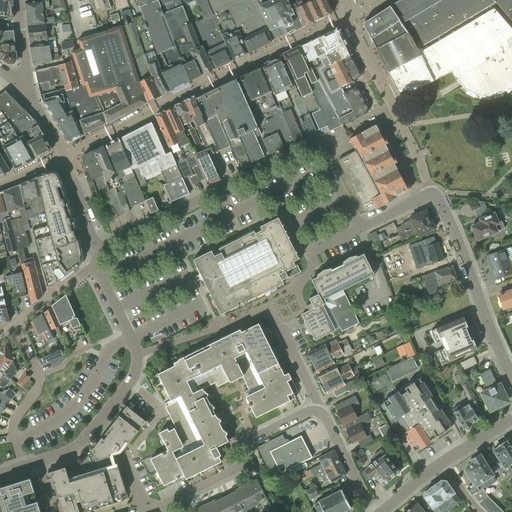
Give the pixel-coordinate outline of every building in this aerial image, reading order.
[(11,0),(0,0),(0,18),(11,20),(12,20),(14,1),(11,0)] [(27,2),(27,15),(40,14),(40,16),(43,16),(46,15),(46,10),(49,10),(48,0),(41,1),(39,0),(36,0),(35,2),(27,2)] [(51,0),(54,14),(66,10),(63,0),(51,0)] [(101,0),(105,10),(111,8),(108,0),(101,0)] [(162,75),(170,92),(189,82),(162,9),(163,9),(159,0),(138,0),(140,6),(140,7),(141,12),(142,15),(142,16),(162,75)] [(180,0),(159,0),(163,9),(162,9),(189,82),(202,76),(190,52),(180,28),(189,24),(180,0)] [(214,18),(206,0),(196,0),(184,5),(187,13),(199,8),(203,19),(195,22),(206,49),(215,69),(232,61),(233,60),(214,18)] [(206,0),(214,18),(230,11),(248,53),(272,41),(253,0),(206,0)] [(253,0),(272,41),(288,33),(284,24),(282,19),(284,18),(275,0),(253,0)] [(288,33),(305,24),(293,0),(275,0),(284,18),(282,19),(284,24),(288,33)] [(293,0),(305,24),(305,25),(332,13),(325,0),(293,0)] [(511,0),(399,0),(390,6),(411,37),(418,49),(496,3),(511,22),(511,0)] [(411,37),(390,6),(388,7),(374,16),(363,23),(401,98),(410,94),(433,81),(452,72),(457,80),(463,77),(469,85),(480,89),(490,90),(501,86),(509,79),(511,73),(511,71),(511,52),(510,46),(508,42),(511,38),(511,30),(494,9),(424,50),(418,49),(411,37)] [(126,27),(123,28),(140,82),(149,102),(157,98),(162,96),(157,87),(158,87),(152,73),(150,74),(133,19),(130,10),(122,13),(126,27)] [(230,11),(214,18),(233,60),(248,53),(230,11)] [(110,16),(112,22),(119,19),(118,13),(110,16)] [(27,15),(28,26),(45,25),(54,24),(54,18),(44,19),(43,16),(40,16),(40,14),(27,15)] [(162,75),(142,16),(133,19),(150,74),(152,73),(158,87),(157,87),(162,96),(170,92),(162,75)] [(71,23),(62,25),(65,38),(74,36),(71,23)] [(1,25),(0,25),(0,59),(9,65),(17,60),(16,44),(15,44),(14,32),(9,32),(8,24),(1,25)] [(191,24),(189,24),(180,28),(190,52),(202,76),(213,70),(202,46),(200,47),(191,24)] [(45,25),(28,26),(30,42),(39,41),(39,43),(47,43),(45,25)] [(82,86),(91,116),(97,128),(143,105),(149,102),(140,82),(123,28),(122,27),(79,40),(81,49),(71,52),(82,86)] [(312,70),(318,82),(339,120),(354,112),(345,93),(344,93),(343,90),(355,83),(354,80),(361,77),(361,74),(354,59),(350,58),(349,56),(352,55),(340,31),(334,30),(302,46),(309,60),(308,61),(312,70)] [(73,40),(61,43),(64,56),(69,55),(67,49),(75,48),(73,40)] [(30,45),(32,57),(58,53),(57,48),(50,50),(49,44),(30,45)] [(320,108),(310,112),(318,130),(326,126),(329,131),(342,126),(339,121),(339,120),(318,82),(312,70),(300,46),(293,49),(320,108)] [(309,112),(310,112),(320,108),(293,49),(282,54),(303,97),(302,98),(309,112)] [(58,53),(32,57),(34,66),(52,62),(52,61),(59,59),(58,53)] [(63,65),(58,66),(66,91),(78,87),(69,56),(61,58),(63,65)] [(286,90),(291,103),(295,101),(299,110),(295,112),(307,136),(317,131),(306,107),(302,98),(299,97),(282,57),(272,62),(285,90),(286,90)] [(282,106),(291,103),(286,90),(285,90),(272,62),(263,66),(280,106),(282,106)] [(49,82),(50,87),(63,84),(58,66),(35,71),(38,85),(49,82)] [(260,68),(251,72),(276,130),(283,147),(303,138),(298,128),(290,110),(282,113),(280,109),(279,110),(278,108),(260,68)] [(251,72),(239,77),(265,135),(266,134),(276,130),(251,72)] [(261,135),(236,79),(218,87),(251,163),(264,157),(255,137),(261,135)] [(91,116),(82,86),(79,87),(79,88),(65,91),(71,111),(73,110),(75,116),(77,116),(84,135),(97,128),(91,116)] [(357,86),(345,93),(354,112),(339,120),(339,121),(342,126),(368,113),(369,109),(357,86)] [(218,121),(239,168),(250,163),(218,88),(204,94),(210,109),(213,107),(217,115),(216,115),(218,121)] [(70,142),(83,135),(72,112),(67,115),(65,113),(67,112),(62,104),(64,102),(60,90),(41,95),(43,101),(62,133),(66,141),(70,142)] [(50,146),(48,141),(35,120),(6,92),(0,95),(0,108),(4,112),(14,126),(22,136),(36,159),(49,152),(50,146)] [(208,125),(218,121),(216,115),(217,115),(213,107),(210,109),(204,94),(196,97),(208,125)] [(206,149),(220,179),(210,156),(219,152),(194,97),(184,102),(193,121),(205,148),(206,149)] [(190,123),(193,121),(184,102),(174,106),(183,126),(192,147),(201,143),(194,127),(192,128),(190,123)] [(193,175),(189,176),(193,184),(206,178),(195,154),(194,150),(192,150),(185,135),(186,135),(174,108),(165,112),(193,175)] [(0,118),(25,165),(36,159),(22,136),(18,139),(13,129),(11,126),(9,123),(1,112),(0,113),(0,118)] [(185,178),(189,176),(193,175),(165,112),(155,116),(176,163),(177,162),(185,178)] [(0,142),(3,147),(15,170),(25,165),(0,118),(0,142)] [(142,129),(119,138),(139,187),(146,184),(144,178),(160,171),(166,185),(163,186),(170,203),(189,195),(171,152),(165,155),(152,123),(141,127),(142,129)] [(338,159),(337,161),(365,213),(384,204),(409,191),(395,164),(395,163),(386,144),(376,125),(349,139),(355,151),(338,159)] [(268,137),(263,139),(263,141),(269,154),(284,148),(283,147),(276,130),(266,134),(268,137)] [(119,138),(106,145),(116,170),(114,171),(118,182),(119,182),(119,181),(124,195),(126,194),(130,207),(145,201),(139,187),(119,138)] [(104,146),(93,152),(107,185),(118,218),(119,218),(118,216),(129,212),(119,182),(118,182),(114,171),(104,146)] [(206,149),(195,154),(206,178),(207,178),(210,184),(220,179),(206,149)] [(0,175),(9,172),(11,171),(0,152),(0,175)] [(107,185),(93,152),(82,157),(92,180),(98,196),(104,193),(109,208),(108,208),(112,220),(118,218),(107,185)] [(49,174),(37,178),(47,224),(47,226),(32,230),(33,237),(47,287),(53,285),(68,274),(72,271),(79,266),(78,265),(79,265),(80,263),(80,262),(81,262),(81,260),(81,259),(81,258),(81,256),(81,255),(79,247),(77,239),(76,239),(74,231),(76,231),(74,224),(59,179),(59,178),(58,177),(58,176),(57,175),(56,174),(55,174),(53,173),(52,173),(51,173),(50,173),(49,174)] [(19,185),(20,186),(27,220),(28,220),(29,225),(38,223),(38,224),(43,223),(43,222),(46,221),(47,224),(37,178),(36,178),(19,185)] [(27,220),(20,186),(3,192),(8,212),(9,212),(18,250),(32,304),(42,297),(29,246),(23,248),(20,237),(27,235),(25,231),(30,230),(27,220)] [(17,249),(8,212),(3,192),(0,193),(0,227),(0,225),(0,222),(1,223),(1,220),(2,220),(5,231),(3,232),(8,251),(17,249)] [(153,198),(145,201),(151,214),(158,211),(153,198)] [(471,204),(473,211),(487,207),(485,201),(471,204)] [(396,229),(399,234),(430,220),(427,213),(424,212),(418,214),(419,215),(411,219),(412,220),(407,222),(408,223),(402,226),(396,229)] [(481,219),(482,222),(477,225),(475,224),(473,225),(472,227),(473,230),(474,229),(478,239),(504,228),(500,216),(496,218),(494,214),(481,219)] [(260,227),(262,230),(255,234),(253,230),(218,248),(221,253),(214,256),(211,251),(193,260),(220,315),(239,306),(237,302),(241,301),(242,304),(243,303),(242,301),(247,298),(248,301),(264,293),(263,291),(274,285),(275,287),(284,283),(282,280),(292,275),(298,272),(293,262),(299,259),(278,218),(260,227)] [(430,220),(399,234),(401,240),(418,233),(418,234),(421,235),(434,228),(433,226),(433,224),(432,220),(430,220)] [(373,243),(377,254),(384,251),(380,241),(373,243)] [(420,270),(448,259),(441,242),(427,248),(425,242),(411,247),(420,270)] [(511,273),(511,274),(511,247),(506,249),(487,256),(490,264),(494,263),(495,266),(494,267),(498,278),(511,273)] [(311,280),(318,294),(309,299),(311,303),(306,306),(308,311),(302,314),(302,315),(305,321),(312,334),(315,341),(332,332),(320,307),(324,305),(320,298),(372,272),(363,254),(357,257),(356,256),(349,257),(343,262),(344,264),(332,270),(331,268),(323,270),(317,275),(318,277),(311,280)] [(16,257),(10,259),(12,266),(18,264),(16,257)] [(431,273),(423,276),(429,295),(439,292),(437,287),(457,279),(452,266),(431,273)] [(11,275),(17,298),(26,295),(21,273),(11,275)] [(0,329),(0,330),(9,322),(1,287),(0,286),(0,329)] [(511,289),(498,295),(504,309),(511,306),(511,289)] [(333,301),(336,307),(330,309),(341,332),(359,324),(344,295),(333,301)] [(66,296),(53,306),(61,325),(62,328),(68,325),(67,324),(71,322),(73,328),(81,325),(78,319),(75,318),(74,318),(73,317),(75,316),(66,296)] [(53,306),(45,312),(56,339),(56,338),(62,336),(58,327),(61,325),(53,306)] [(56,339),(45,312),(31,323),(40,342),(45,339),(47,345),(57,341),(56,338),(56,339)] [(467,330),(469,329),(463,317),(436,328),(449,361),(477,349),(472,337),(470,337),(467,330)] [(400,319),(394,322),(398,333),(405,330),(400,319)] [(169,431),(167,429),(159,433),(168,450),(151,459),(163,485),(184,475),(186,478),(212,465),(221,461),(218,456),(220,456),(218,451),(222,449),(221,445),(229,442),(203,389),(215,383),(217,387),(230,381),(230,382),(242,376),(249,390),(243,392),(256,418),(296,398),(294,395),(298,393),(288,373),(284,376),(261,328),(259,325),(242,333),(240,330),(223,339),(178,361),(179,361),(174,364),(175,366),(158,375),(172,404),(165,407),(169,416),(175,428),(169,431)] [(399,346),(399,347),(409,342),(404,333),(400,336),(404,344),(399,346)] [(324,345),(307,353),(312,363),(354,342),(351,336),(334,344),(333,341),(324,345)] [(354,342),(312,363),(317,373),(334,364),(332,361),(352,351),(349,345),(354,342)] [(399,347),(405,359),(415,354),(410,342),(409,342),(399,347)] [(1,351),(0,351),(0,370),(6,375),(11,379),(17,371),(6,345),(1,351)] [(381,345),(376,348),(379,354),(384,352),(381,345)] [(50,362),(50,363),(64,357),(63,354),(61,350),(38,360),(40,366),(50,362)] [(64,357),(50,363),(52,368),(60,365),(68,355),(67,352),(63,354),(64,357)] [(415,354),(405,359),(405,360),(386,369),(392,382),(419,369),(413,357),(416,356),(415,354)] [(460,363),(463,370),(468,368),(464,361),(460,363)] [(318,375),(322,384),(357,368),(356,366),(354,368),(351,362),(336,369),(335,367),(318,375)] [(453,409),(454,412),(454,413),(463,428),(467,430),(471,428),(472,424),(472,423),(477,420),(473,411),(478,408),(464,379),(466,379),(459,364),(455,366),(457,369),(456,369),(458,374),(454,376),(457,383),(460,382),(465,393),(470,404),(461,409),(459,406),(453,409)] [(357,368),(322,384),(327,394),(344,385),(342,382),(360,373),(357,368)] [(499,406),(507,402),(507,400),(500,384),(498,385),(490,369),(479,375),(487,391),(480,394),(484,401),(486,403),(490,411),(492,410),(495,411),(498,409),(499,406)] [(0,385),(3,388),(5,388),(9,383),(3,378),(5,375),(11,380),(11,379),(6,375),(0,370),(0,385)] [(16,383),(27,391),(32,383),(28,380),(31,376),(25,371),(16,383)] [(389,398),(383,402),(394,419),(396,418),(406,433),(404,434),(415,451),(421,447),(430,442),(429,441),(436,436),(437,437),(446,431),(452,427),(441,410),(439,411),(429,396),(431,395),(420,378),(414,382),(405,388),(406,389),(399,393),(398,392),(389,398)] [(355,387),(357,392),(366,388),(364,383),(355,387)] [(3,390),(2,393),(12,400),(16,394),(9,388),(7,390),(3,390)] [(0,399),(2,400),(0,403),(5,405),(6,402),(9,403),(12,400),(2,393),(0,392),(0,399)] [(334,406),(343,425),(367,413),(367,412),(356,418),(351,407),(358,403),(354,396),(334,406)] [(94,455),(95,457),(96,460),(109,456),(112,455),(115,454),(121,452),(128,443),(139,430),(146,421),(127,406),(109,428),(92,449),(94,455)] [(367,413),(343,425),(353,443),(365,437),(359,425),(370,419),(367,413)] [(385,425),(378,429),(382,437),(389,433),(385,425)] [(301,436),(286,444),(282,435),(257,448),(270,474),(279,470),(281,474),(312,458),(301,436)] [(499,447),(493,451),(504,468),(505,468),(511,478),(511,470),(509,465),(510,464),(511,467),(511,450),(507,442),(505,443),(504,441),(500,443),(500,446),(499,447)] [(371,478),(374,476),(379,484),(383,484),(390,479),(390,478),(395,474),(398,475),(399,471),(396,470),(381,450),(373,456),(376,460),(369,465),(370,466),(365,470),(371,478)] [(314,476),(317,475),(340,463),(334,451),(319,458),(322,464),(310,470),(314,476)] [(478,503),(486,511),(503,511),(488,497),(482,488),(485,487),(486,487),(496,481),(492,476),(492,475),(481,457),(478,456),(474,459),(473,463),(466,468),(465,471),(474,484),(468,488),(472,495),(478,503)] [(82,504),(83,507),(112,498),(112,497),(126,492),(117,463),(115,464),(112,464),(69,478),(65,467),(61,468),(57,469),(54,470),(50,472),(62,511),(79,511),(77,505),(82,504)] [(272,478),(274,482),(307,466),(305,463),(272,478)] [(340,463),(317,475),(319,479),(321,478),(324,483),(330,480),(331,483),(346,475),(340,463)] [(40,511),(39,508),(37,501),(30,478),(19,481),(0,487),(0,507),(1,511),(40,511)] [(267,500),(257,480),(236,490),(237,492),(216,502),(215,501),(193,511),(246,511),(267,500)] [(441,481),(432,487),(449,510),(460,502),(446,481),(441,481)] [(305,491),(310,501),(321,495),(316,485),(305,491)] [(446,511),(449,510),(432,487),(425,492),(424,498),(433,511),(446,511)] [(318,501),(319,502),(314,504),(317,511),(343,511),(351,509),(341,490),(318,501)]
